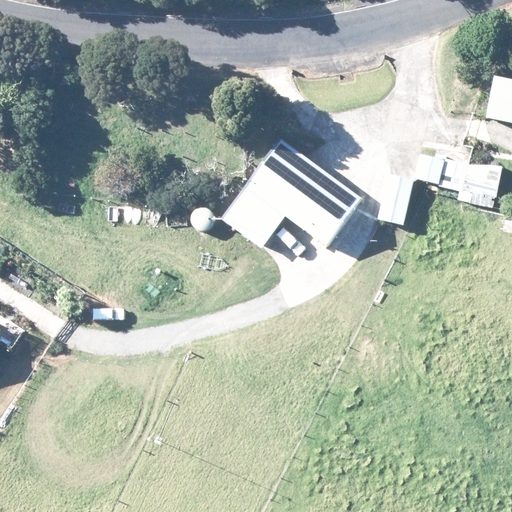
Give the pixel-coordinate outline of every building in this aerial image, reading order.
[(488,117),(511,121),(511,77),(497,75),(488,117)] [(283,137),(223,216),(263,246),(287,214),(329,245),(364,197),(283,137)] [(423,156),(418,178),(441,184),(446,161),(423,156)] [(390,175),(380,220),(405,226),(416,181),(390,175)] [(200,237),(203,237),(207,237),(210,237),(213,236),(215,235),(217,233),(219,231),(221,228),(222,225),(223,222),(223,219),(222,216),(221,214),(220,211),(218,209),(216,207),(213,205),(211,204),(208,203),(205,203),(202,204),(199,205),(196,206),(194,208),(192,210),(190,212),(189,215),(189,218),(188,221),(189,224),(190,227),(191,229),(193,232),(195,234),(197,235),(200,237)]
